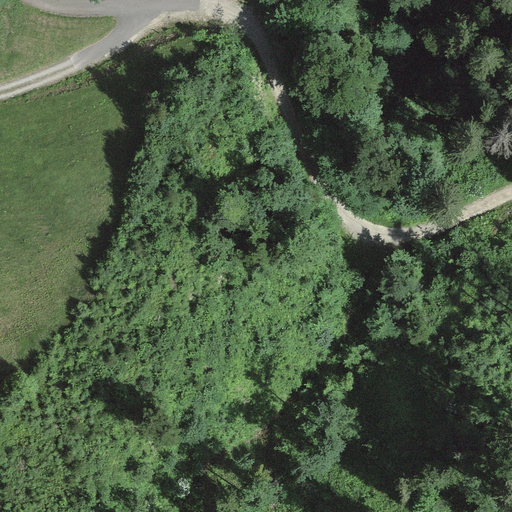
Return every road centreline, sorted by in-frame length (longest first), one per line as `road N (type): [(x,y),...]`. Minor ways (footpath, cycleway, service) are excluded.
road 1 (track): [(511,193),(400,237),(360,229),(334,206),(252,32),(201,5),(144,4)]
road 2 (track): [(0,90),(112,45),(144,4)]
